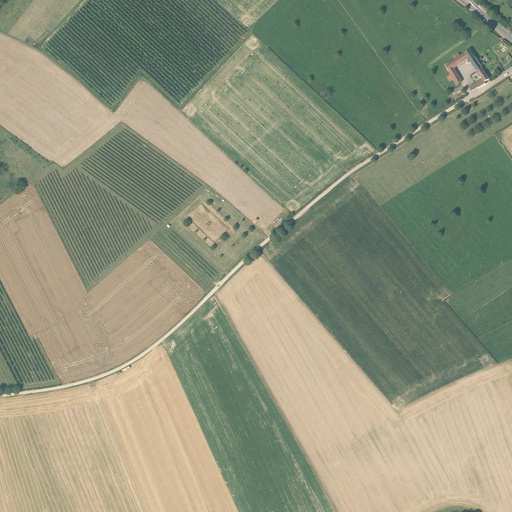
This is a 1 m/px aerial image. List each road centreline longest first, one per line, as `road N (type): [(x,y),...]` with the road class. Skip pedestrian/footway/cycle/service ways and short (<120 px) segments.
road 1 (track): [(212,290),(348,173),(462,100)]
road 2 (track): [(0,395),(119,367),(212,290)]
